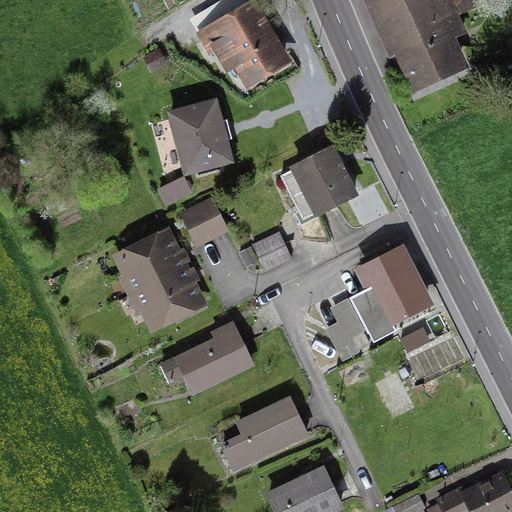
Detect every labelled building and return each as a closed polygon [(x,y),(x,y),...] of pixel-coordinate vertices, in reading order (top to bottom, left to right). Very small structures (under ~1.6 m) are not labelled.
[(463,0),(378,0),(418,87),(457,69),(445,42),(460,35),(448,7),(463,0)] [(281,63),(249,8),(199,37),(214,62),(231,52),(249,82),(281,63)] [(226,161),(211,103),(159,117),(175,175),(226,161)] [(339,166),(331,151),(280,177),(291,200),(305,193),(315,214),(352,195),(338,167),(339,166)] [(153,193),(160,208),(185,197),(178,182),(153,193)] [(216,234),(223,230),(210,204),(183,217),(196,244),(202,241),(216,234)] [(290,260),(278,234),(251,246),(264,272),(290,260)] [(199,304),(186,279),(177,261),(164,236),(118,259),(152,327),(199,304)] [(389,323),(423,305),(393,247),(361,263),(364,270),(363,271),(363,272),(355,275),(362,288),(369,284),(389,323)] [(355,313),(343,291),(319,303),(325,314),(314,320),(319,330),(355,313)] [(193,392),(249,365),(233,332),(160,367),(169,384),(185,376),(193,392)] [(232,470),(305,435),(289,400),(237,425),(243,437),(221,448),(232,470)] [(274,511),(328,511),(339,507),(322,471),(267,497),(274,511)] [(470,511),(508,511),(511,510),(511,499),(501,476),(484,485),(463,495),(460,490),(437,501),(442,511),(461,511),(468,509),(470,511)] [(417,511),(423,509),(417,496),(391,509),(392,511),(417,511)]
